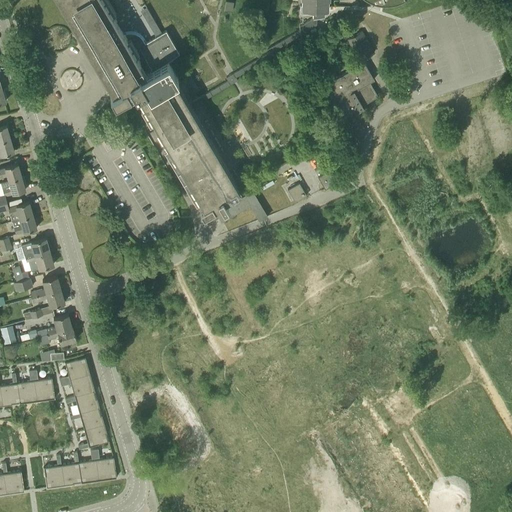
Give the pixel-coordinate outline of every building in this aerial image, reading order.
[(239,189),(191,107),(188,104),(174,78),(177,76),(171,66),(179,62),(175,55),(179,53),(166,30),(161,33),(147,41),(143,35),(140,33),(138,31),(135,30),(132,30),(129,30),(125,30),(122,32),(111,14),(103,0),(62,0),(77,25),(105,71),(100,74),(111,93),(110,93),(110,94),(115,102),(125,96),(134,90),(156,128),(203,206),(199,208),(200,209),(203,214),(207,212),(212,220),(219,216),(222,221),(250,204),(259,219),(267,216),(252,191),(241,197),(238,191),(240,190),(239,189)] [(117,0),(123,8),(128,15),(133,12),(125,0),(117,0)] [(300,0),(301,5),(300,5),(300,13),(312,14),(312,18),(299,26),(299,30),(267,49),(269,52),(226,77),(228,80),(188,104),(191,107),(237,80),(236,77),(279,52),(277,49),(316,25),(317,12),(324,13),(324,12),(323,12),(323,7),(328,7),(328,0),(364,0),(367,1),(369,2),(371,4),(374,5),(377,5),(380,6),(383,6),(391,6),(398,4),(406,1),(406,0),(405,0),(404,0),(300,0)] [(156,34),(162,31),(149,5),(143,9),(156,34)] [(333,18),(326,22),(329,27),(336,23),(333,18)] [(362,32),(348,40),(360,60),(374,52),(362,32)] [(364,62),(323,86),(343,121),(360,111),(359,109),(363,107),(362,105),(378,96),(367,77),(371,74),(364,62)] [(0,141),(10,138),(6,125),(0,126),(0,141)] [(10,138),(0,141),(0,155),(14,152),(10,138)] [(8,180),(21,176),(17,163),(0,168),(0,177),(7,175),(8,180)] [(342,179),(335,167),(318,177),(325,189),(342,179)] [(21,176),(8,180),(8,181),(1,183),(4,196),(25,190),(21,176)] [(299,183),(288,189),(295,202),(306,195),(299,183)] [(12,221),(33,215),(29,201),(8,207),(10,214),(12,221)] [(12,221),(11,221),(13,227),(14,226),(16,234),(37,228),(33,215),(12,221)] [(26,258),(50,251),(46,238),(21,245),(24,255),(24,254),(26,258)] [(10,241),(0,243),(0,246),(1,250),(12,247),(10,241)] [(50,251),(26,258),(27,261),(29,261),(31,269),(38,267),(39,269),(54,264),(50,251)] [(17,281),(30,277),(27,270),(21,272),(15,274),(17,281)] [(32,297),(61,289),(57,276),(42,280),(45,288),(42,289),(42,288),(31,291),(32,297)] [(30,277),(17,281),(13,282),(16,291),(33,285),(31,277),(30,277)] [(61,289),(32,297),(34,302),(45,299),(45,298),(47,297),(50,306),(52,306),(65,302),(61,289)] [(26,319),(43,314),(41,307),(24,312),(26,319)] [(38,336),(72,327),(68,314),(54,318),(56,326),(54,327),(54,326),(36,331),(37,336),(38,336)] [(12,325),(0,327),(4,344),(16,341),(12,325)] [(72,327),(38,336),(40,344),(50,342),(49,339),(57,336),(56,335),(58,335),(61,344),(76,339),(73,326),(72,327)] [(28,332),(29,338),(37,336),(36,331),(35,329),(27,331),(28,332)] [(85,356),(65,362),(70,379),(89,374),(87,366),(88,366),(85,356)] [(89,374),(70,379),(75,396),(94,390),(94,391),(95,391),(92,381),(91,381),(89,374)] [(53,377),(35,379),(38,399),(46,398),(46,399),(56,397),(53,377)] [(35,379),(18,382),(21,401),(20,401),(20,402),(30,401),(30,400),(38,399),(35,379)] [(9,383),(1,384),(4,404),(3,404),(3,405),(13,404),(13,403),(20,401),(21,401),(18,382),(9,383)] [(79,413),(98,407),(99,407),(97,398),(96,398),(94,391),(94,390),(75,396),(79,413)] [(98,407),(79,413),(84,429),(104,424),(102,415),(101,415),(98,407)] [(104,424),(84,429),(89,446),(109,441),(109,440),(108,440),(106,433),(107,433),(104,424)] [(113,456),(96,459),(99,478),(107,477),(107,478),(116,477),(113,456)] [(96,459),(79,461),(81,481),(81,482),(91,480),(91,479),(99,478),(96,459)] [(61,464),(64,484),(74,483),(74,482),(81,481),(79,461),(61,464)] [(64,484),(61,464),(44,466),(47,487),(48,487),(48,486),(55,485),(55,486),(64,484)] [(21,470),(3,472),(6,493),(16,492),(16,491),(23,489),(23,490),(24,490),(21,470)]
